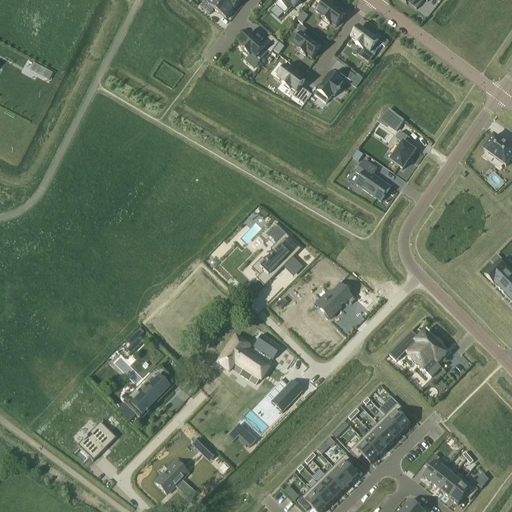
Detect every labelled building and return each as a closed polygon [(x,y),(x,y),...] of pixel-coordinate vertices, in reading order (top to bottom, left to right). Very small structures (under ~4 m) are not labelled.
[(204,2),(200,8),(210,15),(214,10),(227,20),(234,11),(234,10),(220,0),(207,0),(206,3),(204,2)] [(220,0),(234,10),(242,0),(241,0),(220,0)] [(280,0),(278,2),(275,6),(285,15),(288,11),(292,7),(294,8),(301,0),(300,0),(280,0)] [(322,1),(314,11),(318,14),(323,18),(322,20),(330,26),(331,24),(336,28),(344,17),(332,7),(335,2),(332,0),(321,0),(322,1)] [(400,0),(407,5),(408,3),(413,7),(416,10),(424,0),(428,2),(429,0),(400,0)] [(301,36),(294,46),(299,50),(298,52),(306,58),(307,56),(312,60),(320,49),(307,40),(311,34),(301,27),(297,32),(301,36)] [(360,29),(352,40),(357,43),(355,45),(363,51),(364,51),(365,50),(374,56),(382,46),(385,48),(389,43),(377,34),(373,39),(360,29)] [(248,34),(239,44),(243,48),(242,50),(250,57),(251,55),(259,63),(268,54),(271,56),(274,52),(279,44),(271,36),(262,46),(248,34)] [(284,67),(276,78),(278,80),(283,83),(282,85),(290,91),(292,90),(296,93),(301,88),(305,82),(286,69),(284,67)] [(345,69),(340,75),(350,82),(355,77),(345,69)] [(49,72),(46,78),(51,81),(55,75),(49,72)] [(318,93),(315,97),(326,105),(329,101),(332,96),(334,97),(340,89),(339,88),(342,83),(332,75),(318,93)] [(296,93),(293,98),(304,106),(311,96),(301,88),(296,93)] [(389,125),(387,127),(396,133),(404,124),(389,113),(385,118),(389,121),(389,125)] [(403,144),(390,162),(403,171),(407,165),(408,164),(411,159),(412,158),(411,158),(415,153),(406,146),(410,140),(400,133),(396,140),(403,144)] [(511,150),(494,137),(484,151),(506,167),(511,159),(511,150)] [(359,163),(363,156),(357,152),(353,159),(359,163)] [(362,177),(356,186),(381,203),(390,189),(373,176),(377,171),(364,162),(356,173),(362,177)] [(265,219),(268,216),(263,210),(259,214),(265,219)] [(285,235),(251,270),(260,278),(256,281),(264,288),(301,250),(285,235)] [(497,255),(490,262),(495,267),(499,263),(502,260),(497,255)] [(499,263),(485,276),(494,285),(511,268),(502,260),(499,263)] [(511,268),(494,285),(501,292),(511,281),(511,269),(511,268)] [(511,281),(501,292),(508,299),(511,295),(511,281)] [(253,284),(247,291),(254,298),(260,291),(253,284)] [(348,302),(350,305),(354,301),(339,286),(330,295),(332,297),(321,308),(331,318),(348,302)] [(366,309),(373,301),(363,292),(356,299),(366,309)] [(283,299),(276,305),(281,310),(288,304),(283,299)] [(127,352),(141,338),(136,332),(122,346),(127,352)] [(412,333),(389,356),(396,363),(406,353),(413,360),(411,361),(412,362),(412,364),(413,365),(414,366),(415,367),(416,367),(417,368),(418,369),(419,369),(420,368),(431,379),(441,369),(437,364),(446,355),(438,347),(437,346),(435,343),(434,343),(425,334),(419,340),(412,333)] [(236,339),(218,366),(228,373),(230,370),(254,386),(270,365),(268,364),(270,361),(271,362),(280,350),(261,336),(252,349),(254,350),(252,352),(249,350),(250,349),(236,339)] [(191,362),(188,365),(190,367),(189,368),(195,373),(199,369),(194,363),(193,364),(191,362)] [(138,391),(127,402),(136,410),(133,414),(139,420),(159,399),(161,401),(171,390),(161,380),(167,374),(159,366),(152,374),(153,376),(144,384),(148,388),(141,395),(138,391)] [(233,414),(246,397),(216,375),(203,391),(233,414)] [(290,383),(274,399),(285,410),(301,394),(290,383)] [(398,405),(393,410),(396,413),(402,418),(406,414),(398,405)] [(386,416),(385,417),(402,435),(410,427),(402,418),(396,413),(393,410),(386,416)] [(385,417),(377,425),(395,442),(402,435),(385,417)] [(345,423),(332,436),(336,440),(349,427),(345,423)] [(377,425),(370,432),(387,450),(395,442),(377,425)] [(106,426),(84,451),(98,463),(120,438),(106,426)] [(241,432),(235,438),(247,449),(252,443),(241,432)] [(370,432),(362,440),(379,457),(387,450),(370,432)] [(204,457),(210,450),(199,439),(192,446),(204,457)] [(335,445),(329,439),(317,451),(321,456),(330,447),(331,449),(335,445)] [(362,440),(354,447),(358,451),(357,451),(363,457),(371,465),(379,457),(362,440)] [(354,447),(349,452),(358,461),(363,457),(357,451),(358,451),(354,447)] [(346,456),(341,461),(344,464),(345,463),(350,469),(355,465),(346,456)] [(434,456),(426,465),(431,469),(436,463),(437,464),(440,460),(434,456)] [(341,461),(333,468),(350,486),(359,478),(350,469),(345,463),(344,464),(341,461)] [(431,469),(424,479),(433,486),(445,470),(437,464),(436,463),(431,469)] [(163,480),(157,486),(165,494),(171,488),(185,502),(192,495),(180,483),(185,477),(179,471),(177,473),(171,467),(161,478),(163,480)] [(333,468),(325,476),(343,493),(350,486),(333,468)] [(445,470),(433,486),(441,493),(453,477),(445,470)] [(483,474),(480,478),(487,483),(489,481),(483,474)] [(325,476),(318,483),(335,501),(343,493),(325,476)] [(453,477),(441,493),(449,499),(462,484),(453,477)] [(318,483),(310,491),(327,508),(335,501),(318,483)] [(462,484),(449,499),(458,506),(466,497),(471,491),(470,490),(462,484)] [(471,491),(466,497),(470,501),(478,491),(473,487),(470,490),(471,491)] [(310,491),(303,498),(306,502),(305,502),(311,508),(314,511),(323,511),(327,508),(310,491)] [(303,498),(298,503),(306,511),(311,508),(305,502),(306,502),(303,498)] [(410,503),(402,511),(421,511),(410,503)]
